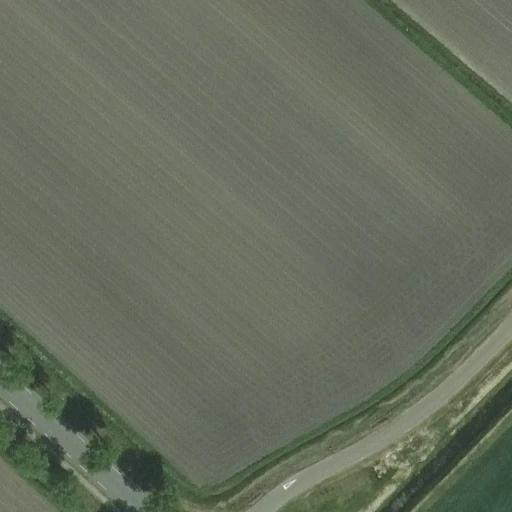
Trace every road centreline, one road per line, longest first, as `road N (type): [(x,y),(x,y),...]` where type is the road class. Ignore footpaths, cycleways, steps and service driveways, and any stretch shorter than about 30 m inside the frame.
road 1 (unclassified): [(262,511),(296,484),(399,430),(511,326)]
road 2 (secondary): [(147,511),(0,377)]
